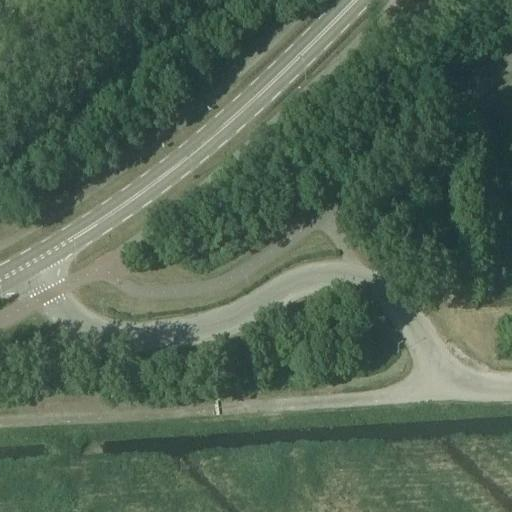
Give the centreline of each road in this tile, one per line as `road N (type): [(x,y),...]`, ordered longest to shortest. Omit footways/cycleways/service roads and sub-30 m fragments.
road 1 (unclassified): [(442,394),(407,305),(359,273),(293,281),(220,325),(118,339),(68,320),(25,266)]
road 2 (unclassified): [(442,394),(0,421)]
road 3 (tertiary): [(25,266),(198,147),(355,0)]
